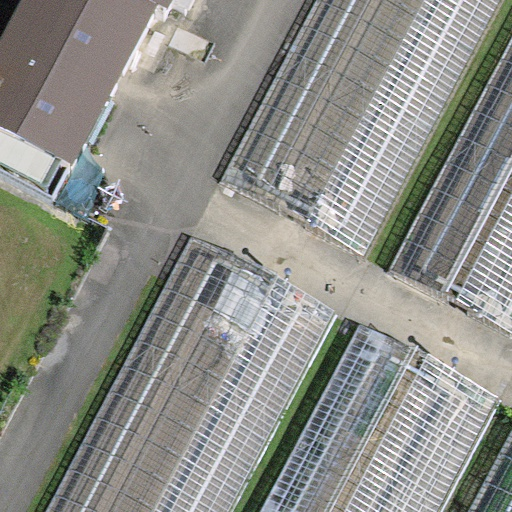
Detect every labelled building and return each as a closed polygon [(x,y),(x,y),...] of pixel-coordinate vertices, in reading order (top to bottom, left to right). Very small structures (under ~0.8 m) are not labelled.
[(0,48),(0,138),(75,178),(158,19),(168,25),(181,0),(25,0),(0,49),(0,48)] [(511,58),(417,280),(511,320),(511,58)] [(241,511),(321,335),(125,336),(45,511),(241,511)] [(262,511),(437,511),(490,405),(449,384),(453,376),(368,335),(314,443),(300,436),(262,511)] [(511,511),(511,451),(484,511),(511,511)]
